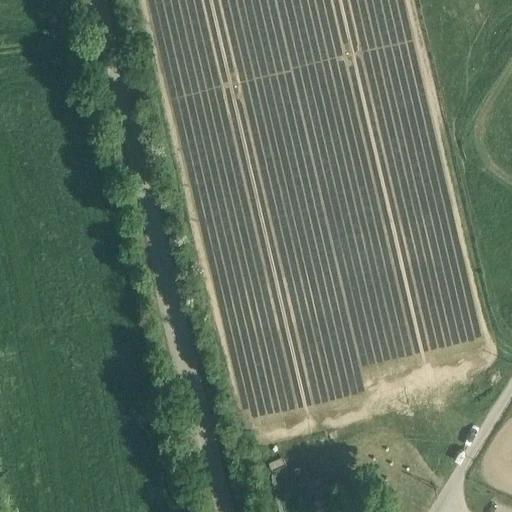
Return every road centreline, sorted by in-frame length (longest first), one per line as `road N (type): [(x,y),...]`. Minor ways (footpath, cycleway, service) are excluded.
road 1 (unclassified): [(237,511),(102,0)]
road 2 (unclassified): [(511,381),(429,511)]
